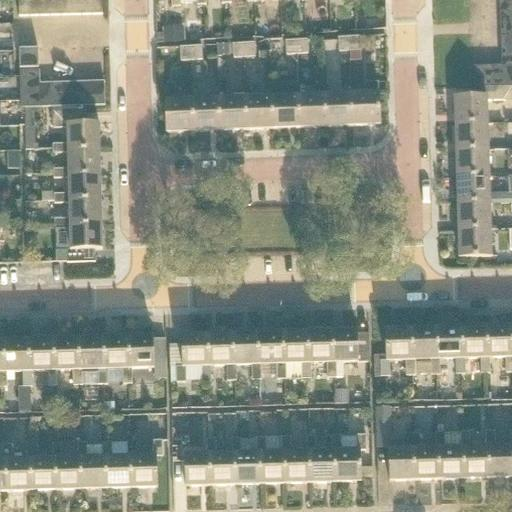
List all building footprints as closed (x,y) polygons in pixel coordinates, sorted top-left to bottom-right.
[(17,0),(18,19),(28,19),(27,0),(17,0)] [(27,0),(28,19),(39,18),(38,0),(27,0)] [(38,0),(39,18),(49,18),(48,0),(38,0)] [(48,0),(49,18),(60,18),(59,0),(48,0)] [(59,0),(60,18),(70,17),(69,0),(59,0)] [(69,0),(70,17),(81,17),(80,0),(69,0)] [(80,0),(81,17),(91,17),(90,0),(80,0)] [(90,0),(91,17),(102,16),(101,0),(90,0)] [(178,0),(170,0),(171,8),(179,8),(178,0)] [(511,14),(511,3),(500,4),(501,15),(511,14)] [(315,14),(316,32),(328,31),(328,14),(315,14)] [(511,14),(501,15),(501,25),(511,24),(511,14)] [(511,24),(501,25),(501,36),(511,35),(511,24)] [(264,25),(264,41),(278,40),(278,25),(264,25)] [(184,44),(184,29),(162,30),(162,32),(162,43),(162,45),(184,44)] [(511,35),(501,36),(502,47),(511,46),(511,35)] [(339,53),(348,53),(348,39),(338,40),(339,53)] [(348,39),(348,53),(359,52),(359,39),(348,39)] [(295,43),(296,56),(306,55),(305,42),(295,43)] [(286,56),(296,56),(295,43),(285,43),(286,56)] [(243,46),(243,59),(254,58),(253,45),(243,46)] [(233,59),(243,59),(243,46),(232,46),(233,59)] [(511,46),(502,47),(502,57),(511,56),(511,46)] [(190,49),(191,62),(201,62),(200,48),(190,49)] [(180,63),(191,62),(190,49),(179,50),(180,63)] [(19,72),(38,72),(38,52),(19,53),(19,72)] [(359,52),(348,53),(349,63),(360,62),(359,52)] [(511,67),(511,56),(502,57),(503,68),(511,67)] [(511,67),(503,68),(503,89),(511,88),(511,67)] [(481,69),(481,89),(492,89),(492,68),(481,69)] [(492,89),(502,89),(503,89),(503,68),(492,68),(492,89)] [(471,90),(481,89),(481,69),(470,69),(471,90)] [(19,74),(20,86),(39,85),(39,74),(19,74)] [(82,108),(82,84),(71,85),(72,108),(82,108)] [(93,84),(82,84),(82,108),(93,107),(93,84)] [(103,84),(93,84),(93,107),(104,107),(103,84)] [(366,85),(367,95),(378,95),(377,84),(366,85)] [(39,85),(20,86),(20,109),(40,109),(39,85)] [(50,108),(50,85),(39,85),(40,109),(50,108)] [(61,108),(61,85),(50,85),(50,108),(61,108)] [(71,85),(61,85),(61,108),(72,108),(71,85)] [(271,99),(273,130),(299,129),(298,98),(297,85),(270,86),(271,99)] [(487,103),(493,103),(502,103),(502,89),(492,89),(481,89),(471,90),(471,101),(487,100),(487,103)] [(7,92),(8,102),(19,102),(19,91),(7,92)] [(351,96),(352,127),(379,126),(378,95),(367,95),(351,96)] [(324,97),(326,128),(352,127),(351,96),(324,97)] [(299,129),(326,128),(324,97),(298,98),(299,129)] [(246,99),(219,100),(220,132),(247,131),(246,99)] [(247,131),(273,130),(271,99),(246,99),(247,131)] [(219,100),(193,101),(194,133),(220,132),(219,100)] [(487,100),(471,101),(455,101),(456,127),(487,126),(487,103),(487,100)] [(194,133),(193,101),(167,102),(168,134),(194,133)] [(82,128),(81,112),(81,108),(51,109),(52,131),(66,131),(66,146),(67,146),(68,152),(99,151),(98,127),(82,128)] [(456,127),(457,153),(488,152),(487,126),(456,127)] [(25,129),(25,152),(33,151),(38,151),(38,146),(34,146),(34,129),(25,129)] [(67,146),(66,146),(66,147),(52,147),(53,156),(66,156),(67,171),(68,171),(68,177),(100,176),(99,151),(68,152),(67,146)] [(488,152),(457,153),(457,179),(489,179),(488,152)] [(20,154),(7,154),(7,166),(20,166),(20,154)] [(67,181),(68,196),(69,196),(69,202),(100,201),(100,176),(68,177),(68,171),(67,171),(67,172),(53,173),(53,181),(67,181)] [(490,206),(511,205),(511,177),(507,178),(508,194),(490,195),(490,206)] [(458,206),(490,205),(489,179),(457,179),(458,206)] [(69,196),(68,196),(54,197),(54,206),(68,206),(68,221),(70,221),(70,227),(101,226),(100,201),(69,202),(69,196)] [(458,206),(459,233),(491,232),(490,205),(458,206)] [(69,231),(69,253),(66,253),(66,265),(94,265),(94,253),(102,252),(101,226),(70,227),(70,221),(68,221),(68,222),(54,223),(55,232),(69,231)] [(491,232),(459,233),(460,261),(492,260),(491,232)] [(487,360),(486,329),(460,330),(461,361),(455,361),(455,363),(456,363),(456,378),(466,377),(465,362),(481,362),(481,360),(487,360)] [(510,329),(486,329),(487,360),(481,360),(481,362),(482,377),(490,376),(490,362),(505,362),(505,360),(511,360),(510,329)] [(460,330),(435,331),(436,364),(431,364),(431,377),(431,378),(440,378),(440,363),(455,363),(455,361),(461,361),(460,330)] [(411,363),(410,331),(385,332),(386,364),(381,364),(381,379),(390,379),(390,364),(405,364),(405,363),(411,363)] [(436,364),(435,331),(410,331),(411,363),(405,363),(405,364),(406,364),(406,379),(416,379),(416,377),(431,377),(431,364),(436,364)] [(326,365),(326,366),(327,366),(327,381),(343,380),(343,365),(357,365),(357,333),(331,334),(332,365),(326,365)] [(301,366),(301,382),(311,381),(311,366),(326,366),(326,365),(332,365),(331,334),(306,335),(307,366),(301,366)] [(252,383),(261,383),(277,382),(277,366),(282,366),(281,335),(257,336),(258,367),(251,367),(251,368),(252,368),(252,383)] [(277,382),(286,382),(301,382),(301,366),(307,366),(306,335),(281,335),(282,366),(277,366),(277,382)] [(201,369),(201,370),(202,370),(202,384),(211,384),(211,369),(227,369),(227,368),(233,368),(232,336),(206,337),(207,369),(201,369)] [(236,369),(251,368),(251,367),(258,367),(257,336),(232,336),(233,368),(227,368),(227,369),(228,384),(237,383),(236,369)] [(186,370),(201,370),(201,369),(207,369),(206,337),(180,338),(181,370),(176,370),(176,385),(186,385),(186,370)] [(152,338),(128,339),(129,371),(123,371),(123,372),(123,387),(132,386),(132,371),(153,371),(153,380),(166,380),(165,341),(152,341),(152,338)] [(97,372),(97,373),(98,373),(98,387),(108,387),(107,372),(123,372),(123,371),(129,371),(128,339),(102,340),(103,372),(97,372)] [(47,373),(47,374),(48,374),(48,389),(57,388),(57,374),(72,373),(78,373),(77,340),(53,341),(54,373),(47,373)] [(82,373),(97,373),(97,372),(103,372),(102,340),(77,340),(78,373),(72,373),(73,373),(73,388),(82,387),(82,373)] [(31,374),(47,374),(47,373),(54,373),(53,341),(28,342),(29,374),(23,374),(23,375),(23,389),(32,389),(31,374)] [(29,374),(28,342),(3,342),(4,375),(0,374),(0,389),(7,389),(7,375),(23,375),(23,374),(29,374)] [(335,393),(335,408),(348,408),(348,392),(335,393)] [(389,409),(375,410),(376,443),(389,443),(389,409)] [(511,433),(509,434),(510,449),(494,449),(494,448),(489,448),(489,482),(511,481),(511,433)] [(464,449),(465,483),(489,482),(489,448),(494,448),(493,434),(484,434),(484,449),(469,450),(468,448),(464,449)] [(440,483),(465,483),(464,449),(468,448),(468,435),(459,435),(460,450),(444,451),(444,449),(439,449),(440,483)] [(404,437),(404,451),(388,452),(389,484),(415,484),(414,450),(419,450),(419,436),(404,437)] [(414,450),(415,484),(440,483),(439,449),(444,449),(444,436),(434,436),(434,450),(419,451),(419,450),(414,450)] [(365,438),(356,438),(356,439),(340,440),(340,452),(335,452),(336,487),(360,486),(360,453),(365,453),(365,438)] [(285,454),(286,488),(311,487),(310,453),(315,453),(314,439),(305,440),(290,440),(290,454),(285,454)] [(340,452),(340,440),(340,439),(330,439),(331,454),(315,454),(315,453),(310,453),(311,487),(336,487),(335,452),(340,452)] [(261,488),(286,488),(285,454),(290,454),(290,440),(265,441),(266,454),(260,454),(261,488)] [(185,490),(211,490),(210,456),(215,456),(214,441),(205,442),(206,457),(183,458),(185,490)] [(210,456),(211,490),(236,489),(235,455),(240,455),(239,441),(231,441),(231,456),(215,457),(215,456),(210,456)] [(236,489),(261,488),(260,454),(266,454),(265,441),(255,441),(256,455),(240,456),(240,455),(235,455),(236,489)] [(107,493),(132,492),(131,458),(136,458),(136,444),(126,444),(127,459),(111,460),(111,458),(106,459),(107,493)] [(131,458),(132,492),(157,491),(156,460),(161,460),(160,444),(152,444),(152,459),(136,459),(136,458),(131,458)] [(61,461),(61,460),(56,460),(57,494),(82,493),(81,459),(86,459),(86,445),(76,446),(77,461),(61,461)] [(86,461),(86,459),(81,459),(82,493),(107,493),(106,459),(111,458),(110,445),(102,445),(102,460),(86,461)] [(36,462),(36,461),(30,461),(31,495),(57,494),(56,460),(61,460),(61,446),(51,447),(52,462),(36,462)] [(0,495),(7,495),(6,461),(11,461),(10,447),(1,447),(2,463),(0,462),(0,495)] [(30,461),(36,461),(35,447),(26,447),(27,462),(11,463),(11,461),(6,461),(7,495),(31,495),(30,461)]
